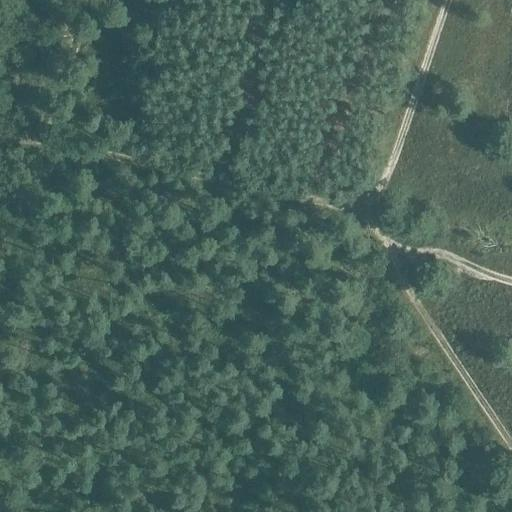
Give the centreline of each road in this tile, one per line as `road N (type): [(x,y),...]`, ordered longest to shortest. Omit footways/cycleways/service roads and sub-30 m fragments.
road 1 (track): [(372,215),(0,133)]
road 2 (track): [(372,215),(404,282),(511,440)]
road 3 (track): [(447,0),(372,215)]
road 4 (track): [(511,278),(388,252)]
